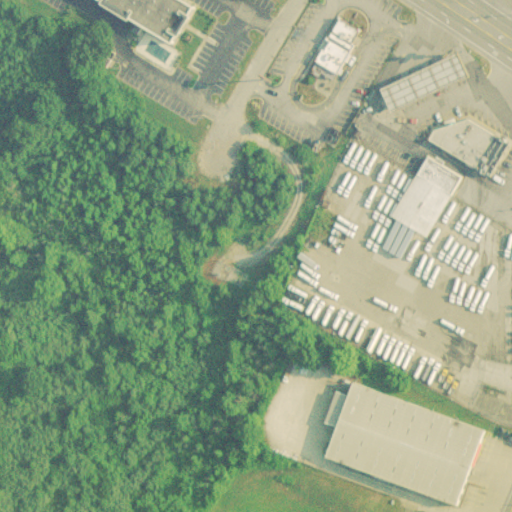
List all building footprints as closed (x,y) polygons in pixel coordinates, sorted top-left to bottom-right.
[(186,0),(195,5),(173,41),(106,0),(186,0)] [(340,19),(360,31),(353,43),(354,43),(356,44),(338,75),(335,73),(332,79),(311,67),(326,42),(340,19)] [(381,86),(391,110),(471,78),(461,54),(381,86)] [(469,118),(484,126),(499,134),(477,170),(433,144),(428,141),(434,129),(451,124),(469,118)] [(499,134),(477,170),(492,179),(511,146),(511,141),(507,139),(499,134)] [(394,217),(430,237),(463,176),(427,156),(394,217)] [(355,383),(484,431),(482,437),(459,502),(427,491),(328,456),(355,383)]
